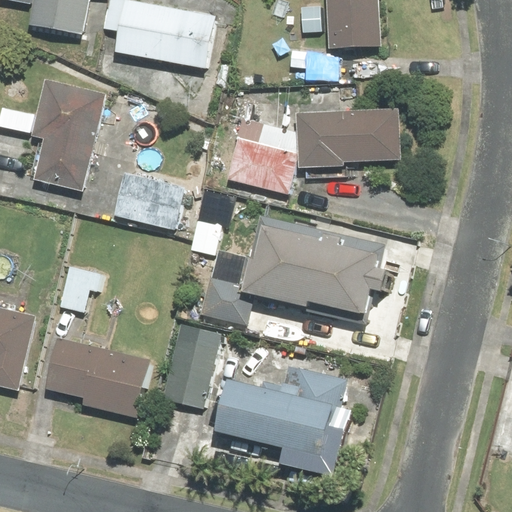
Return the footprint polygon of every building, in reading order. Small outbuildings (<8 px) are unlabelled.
[(46,0),(42,19),(90,29),(96,0),(46,0)] [(335,0),(339,52),(390,49),(387,0),(335,0)] [(134,2),(124,54),(214,71),(224,19),(134,2)] [(116,95),(55,81),(41,139),(52,142),(42,181),(93,193),(116,95)] [(408,110),(306,115),(309,171),(354,168),(354,165),(411,162),(408,110)] [(305,155),(242,142),(233,184),(297,197),(305,155)] [(192,192),(132,176),(121,218),(181,233),(192,192)] [(273,220),(256,296),(382,324),(399,248),(273,220)] [(104,295),(109,275),(79,267),(68,312),(89,317),(95,293),(104,295)] [(45,319),(0,307),(0,385),(27,392),(45,319)] [(187,325),(171,396),(208,405),(224,334),(187,325)] [(160,362),(67,339),(55,391),(93,400),(91,408),(146,421),(160,362)] [(346,406),(243,381),(230,434),(334,459),(346,406)]
